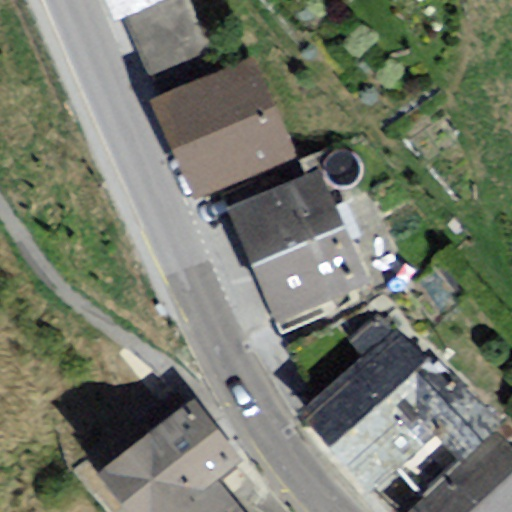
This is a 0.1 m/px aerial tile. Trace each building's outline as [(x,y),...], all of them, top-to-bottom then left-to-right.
[(188,0),(106,0),(120,31),(189,0),(188,0)] [(257,62),(160,104),(198,194),(295,153),(257,62)] [(319,172),(234,210),(285,328),(371,290),(319,172)] [(472,410),(400,335),(303,428),(375,503),(472,410)] [(191,393),(98,472),(132,511),(243,511),(215,479),(244,455),(191,393)] [(511,511),(511,462),(491,443),(427,511),(511,511)]
